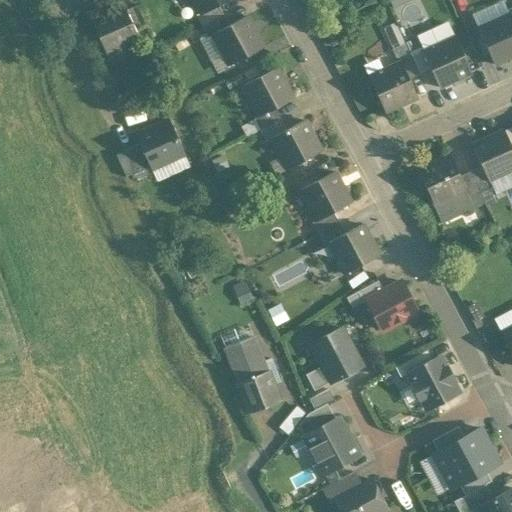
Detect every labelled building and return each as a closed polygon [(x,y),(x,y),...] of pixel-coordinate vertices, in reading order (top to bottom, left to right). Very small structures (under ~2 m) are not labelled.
[(193,0),(201,13),(201,14),(226,0),(193,0)] [(123,5),(107,12),(107,13),(91,20),(107,55),(139,41),(136,32),(126,10),(123,5)] [(218,5),(201,14),(201,13),(196,15),(202,26),(223,15),(218,5)] [(137,6),(126,10),(136,32),(146,28),(137,6)] [(223,15),(202,26),(207,36),(208,38),(213,36),(212,35),(229,26),(223,15)] [(509,15),(478,30),(494,65),(510,58),(509,57),(511,55),(511,19),(510,15),(509,15)] [(229,26),(212,35),(213,36),(229,66),(264,48),(255,32),(254,32),(246,17),(229,26)] [(413,19),(398,26),(403,38),(419,30),(413,19)] [(333,21),(324,24),(326,32),(336,29),(333,21)] [(396,22),(383,27),(393,48),(405,43),(403,38),(398,26),(396,22)] [(207,36),(199,40),(216,73),(229,66),(213,36),(208,38),(207,36)] [(423,52),(422,52),(430,69),(439,88),(455,81),(454,80),(471,72),(455,38),(423,52)] [(410,52),(406,43),(392,49),(396,59),(398,58),(400,63),(401,62),(409,79),(419,74),(409,52),(410,52)] [(421,47),(409,52),(419,74),(430,69),(422,52),(423,52),(421,47)] [(378,58),(364,64),(370,76),(384,69),(378,58)] [(400,63),(368,77),(385,113),(401,105),(400,104),(417,97),(409,79),(401,62),(400,63)] [(246,83),(242,86),(258,117),(275,109),(293,99),(285,83),(284,83),(276,68),(246,83)] [(240,73),(225,81),(229,90),(242,86),(246,83),(240,73)] [(275,109),(258,117),(253,119),(260,131),(281,119),(275,109)] [(253,119),(241,126),(247,137),(260,131),(253,119)] [(281,119),(260,131),(266,142),(270,139),(286,130),(281,119)] [(168,120),(152,127),(152,128),(136,135),(140,144),(150,167),(152,170),(184,156),(168,120)] [(286,130),(270,139),(287,170),(321,152),(313,136),(312,136),(304,121),(286,130)] [(511,148),(504,131),(489,137),(489,138),(472,146),(481,166),(488,181),(489,181),(511,169),(511,148)] [(140,144),(122,152),(132,175),(150,167),(140,144)] [(450,155),(435,162),(435,163),(418,171),(432,202),(434,206),(433,206),(441,223),(460,214),(465,216),(471,213),(473,210),(465,191),(466,191),(459,176),(450,155)] [(481,166),(470,171),(480,193),(492,188),(489,181),(488,181),(481,166)] [(470,171),(459,176),(466,191),(465,191),(473,210),(485,204),(480,193),(470,171)] [(333,172),(300,190),(316,221),(351,203),(343,187),(342,188),(333,172)] [(432,202),(421,207),(430,228),(441,223),(433,206),(434,206),(432,202)] [(333,213),(316,221),(311,223),(317,235),(338,223),(333,213)] [(338,223),(317,235),(323,246),(328,244),(328,243),(344,234),(339,223),(338,223)] [(344,234),(328,243),(328,244),(344,274),(379,256),(371,240),(370,240),(361,225),(344,234)] [(194,230),(187,233),(190,240),(197,238),(194,230)] [(278,230),(271,237),(276,241),(282,235),(278,230)] [(378,281),(346,298),(351,308),(365,301),(383,291),(378,281)] [(383,291),(365,301),(381,330),(417,311),(402,282),(383,291)] [(249,289),(236,295),(239,304),(253,299),(249,289)] [(221,338),(226,350),(253,339),(249,327),(221,338)] [(511,327),(501,333),(511,353),(511,327)] [(340,328),(311,344),(331,383),(361,367),(340,328)] [(253,339),(226,350),(250,413),(278,402),(253,339)] [(427,350),(395,367),(401,378),(432,361),(427,350)] [(271,357),(263,360),(272,384),(280,381),(271,357)] [(432,361),(407,374),(413,385),(411,386),(418,400),(420,399),(426,410),(459,392),(453,382),(455,381),(447,367),(445,367),(440,357),(432,361)] [(328,389),(309,399),(314,410),(334,400),(328,389)] [(327,404),(308,414),(298,425),(304,436),(335,420),(327,404)] [(295,410),(278,430),(287,438),(297,426),(298,425),(304,418),(295,410)] [(335,420),(304,436),(319,464),(315,466),(316,467),(315,467),(320,476),(358,456),(338,418),(335,420)] [(432,454),(442,472),(489,447),(480,429),(432,454)] [(304,437),(290,444),(296,454),(309,446),(304,437)] [(442,472),(451,489),(499,465),(489,447),(442,472)] [(331,484),(322,489),(329,503),(335,500),(334,499),(361,485),(354,472),(340,480),(331,484)] [(336,474),(327,478),(331,484),(340,480),(336,474)] [(361,485),(334,499),(335,500),(341,511),(381,511),(387,509),(371,480),(361,485)] [(459,511),(468,511),(475,509),(494,498),(487,484),(454,502),(459,511)] [(511,511),(511,488),(494,498),(475,509),(476,511),(511,511)]
